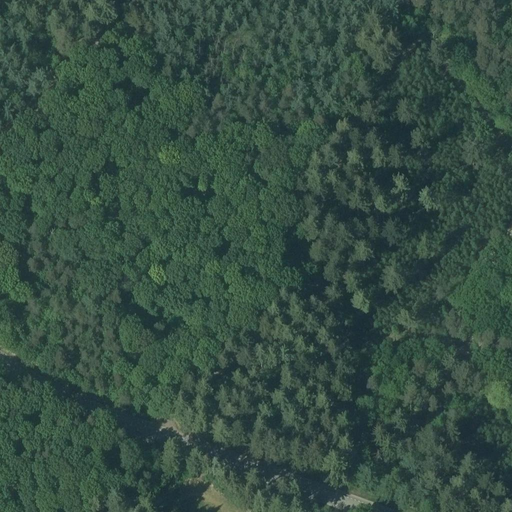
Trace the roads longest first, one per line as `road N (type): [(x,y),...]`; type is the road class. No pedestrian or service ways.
road 1 (tertiary): [(370,511),(74,403),(0,361)]
road 2 (track): [(511,427),(458,330),(452,296),(511,215)]
road 3 (track): [(511,165),(394,0)]
